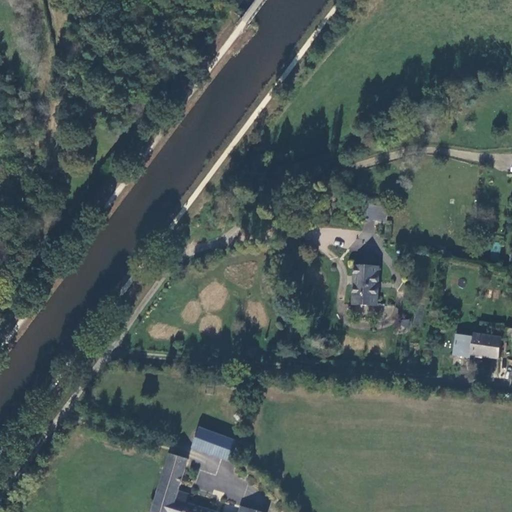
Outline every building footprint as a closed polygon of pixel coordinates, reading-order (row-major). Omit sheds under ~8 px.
[(386,220),(387,206),(366,205),(365,219),(386,220)] [(490,255),(497,257),(501,244),(494,242),(490,255)] [(375,307),(377,270),(354,269),(353,306),(375,307)] [(473,334),(471,356),(500,359),(502,338),(473,334)] [(201,429),(194,447),(233,461),(240,444),(201,429)] [(152,511),(249,511),(241,509),(239,511),(225,511),(220,510),(220,511),(210,511),(186,504),(189,497),(180,494),(181,491),(177,490),(187,462),(170,455),(152,511)]
